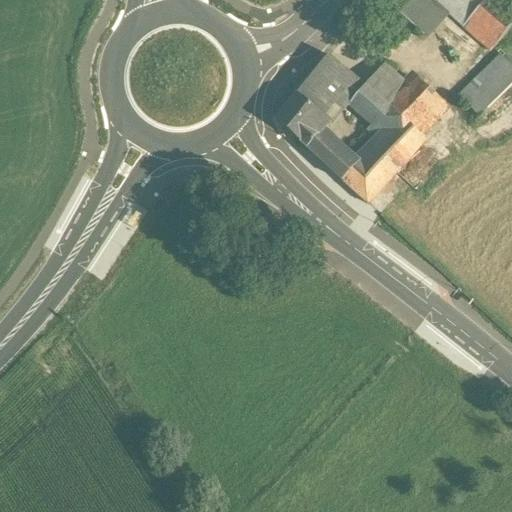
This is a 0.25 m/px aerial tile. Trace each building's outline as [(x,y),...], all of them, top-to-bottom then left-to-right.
[(485,1),(483,0),(411,0),(400,14),(415,28),(423,37),(445,14),(462,28),(485,1)] [(511,27),(511,23),(485,1),(462,28),(490,53),(511,27)] [(400,14),(399,14),(383,32),(399,46),(415,28),(400,14)] [(511,67),(500,56),(460,98),(479,118),(511,85),(511,67)] [(366,87),(329,57),(309,82),(345,111),(350,104),(366,87)] [(366,87),(350,104),(373,125),(383,134),(398,119),(389,111),(409,91),(382,68),(366,87)] [(345,111),(309,82),(277,122),(319,162),(333,147),(320,135),(329,124),(345,111)] [(409,91),(389,111),(398,119),(412,133),(419,139),(448,111),(418,82),(409,91)] [(353,164),(333,147),(319,162),(367,205),(398,173),(385,161),(412,133),(398,119),(383,134),(377,140),(353,164)] [(383,134),(373,125),(368,131),(377,140),(383,134)] [(129,227),(135,230),(143,218),(138,214),(129,227)]
